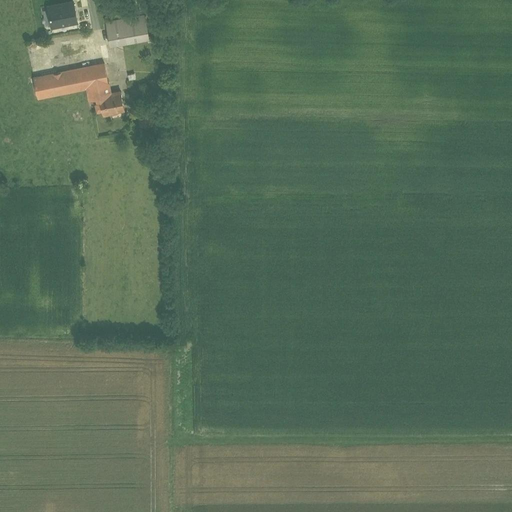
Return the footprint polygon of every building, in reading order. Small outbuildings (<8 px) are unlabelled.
[(80,0),(63,0),(40,6),(42,13),(51,10),(56,28),(84,20),(82,11),(83,11),(80,0)] [(146,15),(106,22),(110,44),(150,37),(146,15)] [(105,63),(34,77),(38,97),(88,87),(88,86),(109,82),(105,63)] [(109,82),(88,86),(88,87),(90,98),(100,96),(103,114),(111,113),(111,111),(125,108),(121,90),(111,92),(109,82)] [(148,113),(137,114),(139,128),(150,126),(148,113)]
